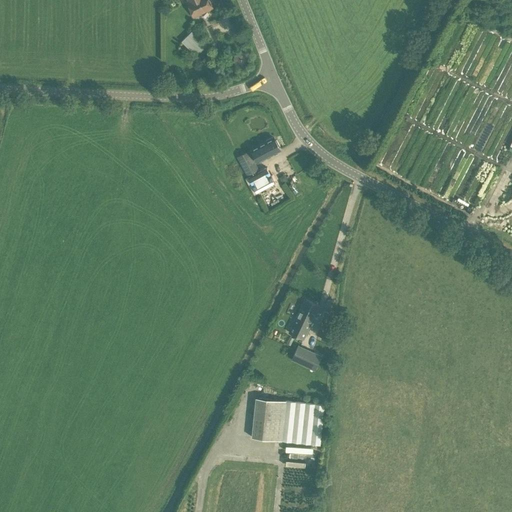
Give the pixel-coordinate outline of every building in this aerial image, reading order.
[(195,17),(214,8),(210,0),(189,0),(190,2),(188,2),(195,17)] [(192,30),(181,40),(196,55),(206,45),(192,30)] [(272,137),(266,140),(267,141),(251,150),(257,162),(280,150),(279,147),(280,146),(276,140),(275,140),(274,138),(273,138),(272,137)] [(238,157),(237,158),(247,175),(258,169),(249,152),(238,157)] [(266,167),(246,177),(255,194),(275,184),(266,167)] [(320,305),(305,298),(288,332),(303,339),(320,305)] [(326,353),(298,341),(292,352),(322,364),(326,353)] [(256,398),(252,437),(282,441),(282,440),(321,444),(325,404),(286,400),(286,401),(256,398)] [(315,459),(315,453),(288,451),(287,458),(315,459)]
